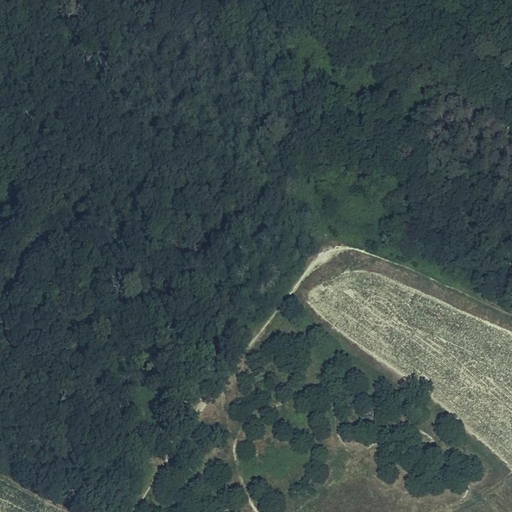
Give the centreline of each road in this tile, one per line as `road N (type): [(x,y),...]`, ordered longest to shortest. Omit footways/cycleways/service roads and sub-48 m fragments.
road 1 (track): [(511,317),(374,253),(350,248),(319,259),(202,403),(132,511)]
road 2 (track): [(291,511),(380,434),(415,426)]
